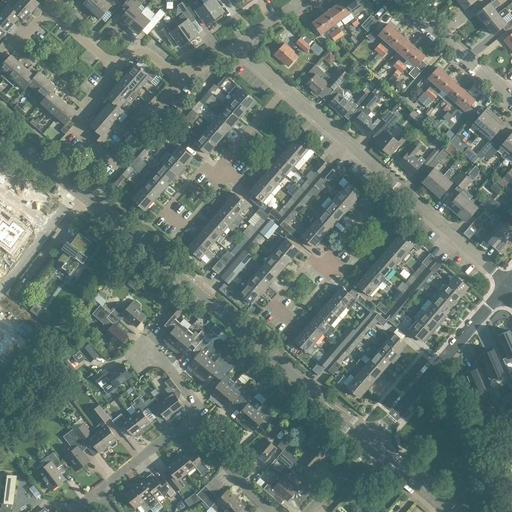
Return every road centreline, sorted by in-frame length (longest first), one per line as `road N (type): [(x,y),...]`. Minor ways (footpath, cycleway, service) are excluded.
road 1 (tertiary): [(370,442),(76,189)]
road 2 (residential): [(370,442),(504,287)]
road 3 (residential): [(218,164),(229,173),(183,229),(163,211),(201,166),(210,173)]
road 4 (residential): [(325,259),(318,267),(309,260),(269,306),(288,322),(336,268)]
road 5 (residential): [(504,287),(392,182)]
road 6 (residential): [(511,98),(398,0)]
road 7 (residential): [(392,182),(284,88)]
road 8 (residential): [(119,173),(89,146),(81,119),(115,68)]
